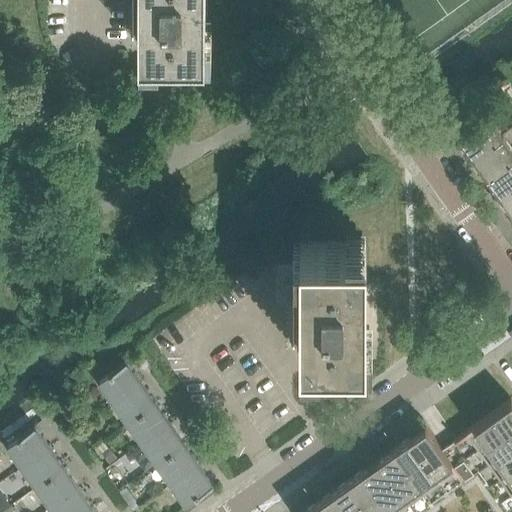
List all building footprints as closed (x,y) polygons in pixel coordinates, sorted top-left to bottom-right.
[(205,41),(205,0),(139,0),(139,41),(205,41)] [(471,154),(502,132),(489,113),(457,135),(471,154)] [(485,174),(511,154),(511,145),(502,132),(471,154),(485,174)] [(499,193),(511,184),(511,154),(485,174),(499,193)] [(511,211),(511,184),(499,193),(511,211)] [(366,350),(366,242),(300,242),(300,350),(366,350)] [(141,382),(134,373),(126,362),(127,362),(126,361),(109,373),(99,381),(114,402),(141,382)] [(155,402),(150,396),(141,382),(114,402),(128,422),(155,402)] [(511,511),(511,400),(511,398),(454,439),(442,448),(425,425),(301,511),(427,511),(466,485),(468,484),(481,474),(507,511),(511,511)] [(169,423),(163,414),(155,402),(128,422),(142,442),(169,423)] [(184,443),(178,436),(169,423),(142,442),(157,462),(184,443)] [(49,447),(43,438),(35,427),(35,426),(35,425),(18,437),(18,438),(8,445),(22,466),(49,447)] [(198,464),(191,454),(184,443),(157,462),(171,483),(198,464)] [(63,467),(58,460),(49,447),(22,466),(37,486),(63,467)] [(109,447),(102,453),(109,462),(117,456),(109,447)] [(213,484),(212,483),(198,464),(171,483),(186,503),(187,502),(186,502),(196,496),(196,495),(196,496),(213,484)] [(78,488),(71,478),(63,467),(37,486),(51,507),(78,488)] [(126,487),(120,491),(131,505),(136,501),(126,487)] [(86,511),(92,508),(87,501),(78,488),(51,507),(54,511),(86,511)] [(1,489),(0,489),(0,509),(10,504),(1,489)]
